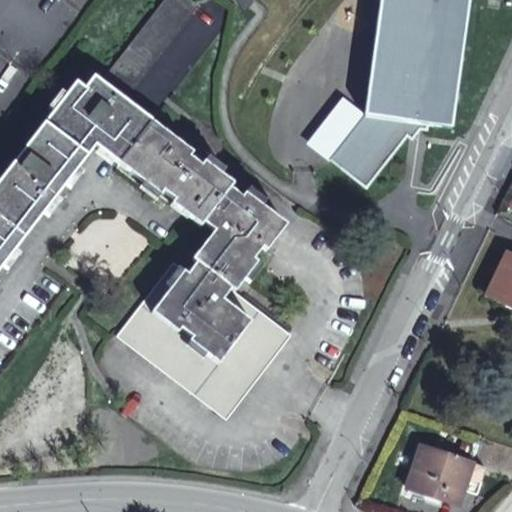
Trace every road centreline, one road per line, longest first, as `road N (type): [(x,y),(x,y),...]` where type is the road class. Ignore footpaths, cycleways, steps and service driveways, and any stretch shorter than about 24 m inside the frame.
road 1 (residential): [(511,100),(308,511)]
road 2 (secondary): [(0,504),(117,495),(259,511)]
road 3 (unknown): [(296,247),(318,283),(294,349),(299,364),(368,393)]
road 4 (unknown): [(0,304),(86,199)]
